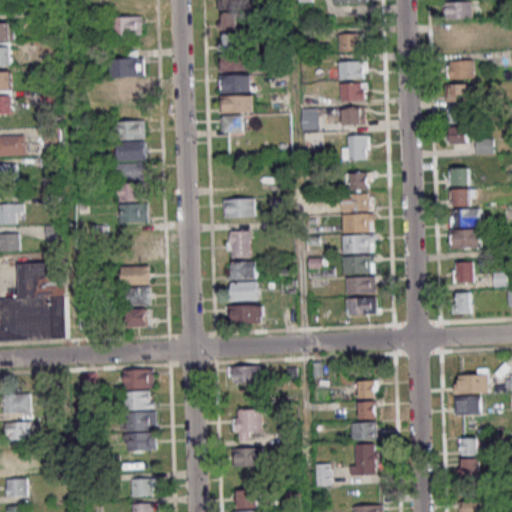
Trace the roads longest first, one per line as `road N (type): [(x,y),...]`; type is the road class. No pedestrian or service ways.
road 1 (residential): [(511,333),(0,354)]
road 2 (residential): [(195,511),(178,0)]
road 3 (residential): [(403,0),(420,511)]
